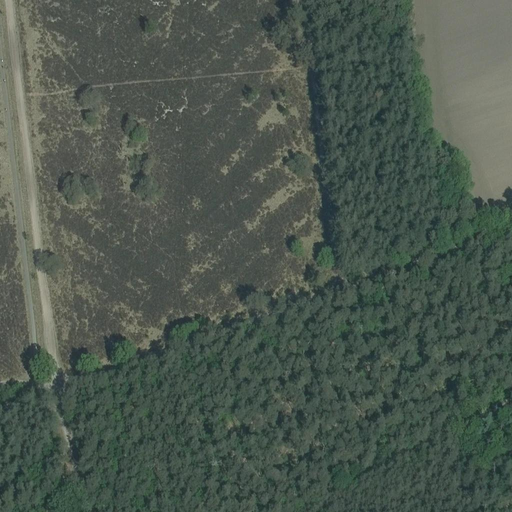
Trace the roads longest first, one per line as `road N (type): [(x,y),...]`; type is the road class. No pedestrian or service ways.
road 1 (track): [(80,499),(32,237),(7,0)]
road 2 (track): [(303,0),(334,294)]
